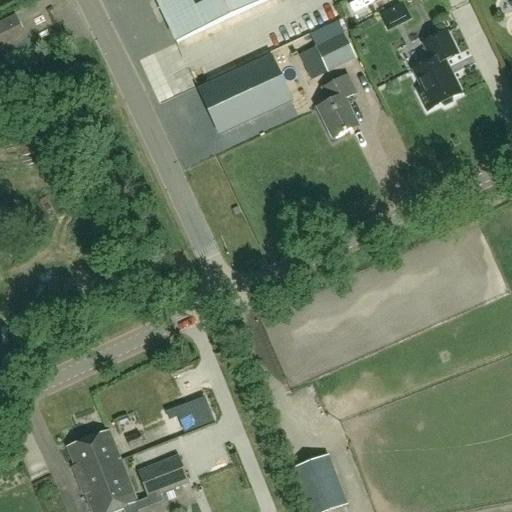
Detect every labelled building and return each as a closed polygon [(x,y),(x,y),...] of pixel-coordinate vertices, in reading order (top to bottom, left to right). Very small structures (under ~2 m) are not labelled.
[(273,0),(155,0),(176,44),(273,0)] [(16,17),(0,24),(0,58),(29,44),(16,17)] [(458,56),(447,34),(424,45),(431,59),(430,64),(414,72),(422,88),(417,91),(428,112),(441,105),(445,108),(453,104),(453,100),(462,95),(445,63),(458,56)] [(316,49),(327,71),(355,58),(344,35),(316,49)] [(272,57),(199,91),(219,135),(292,101),(272,57)] [(357,96),(347,77),(323,89),(330,103),(318,109),(334,141),(359,128),(346,102),(357,96)] [(205,399),(167,414),(170,421),(180,417),(186,433),(214,422),(205,399)] [(83,485),(124,468),(110,433),(68,449),(83,485)] [(127,440),(129,445),(131,450),(144,445),(140,435),(127,440)] [(190,484),(179,457),(138,473),(149,500),(190,484)] [(333,511),(348,506),(329,457),(292,472),(307,511),(333,511)] [(124,468),(83,485),(93,511),(117,511),(138,504),(124,468)]
